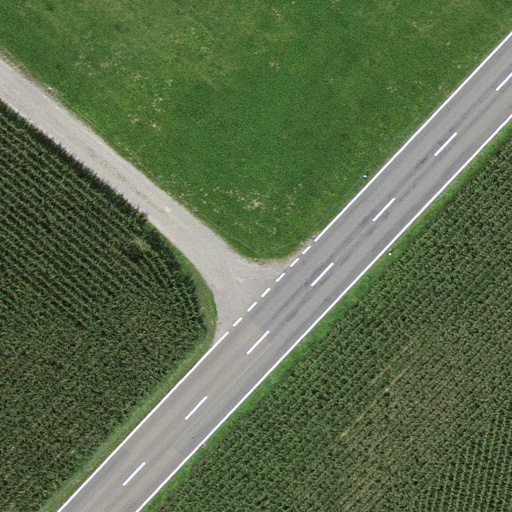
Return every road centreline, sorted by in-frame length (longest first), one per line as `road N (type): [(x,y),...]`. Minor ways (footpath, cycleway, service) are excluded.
road 1 (tertiary): [(102,511),(511,79)]
road 2 (track): [(277,327),(0,80)]
